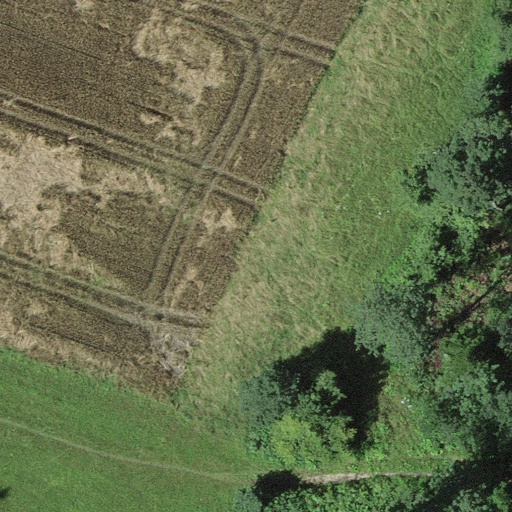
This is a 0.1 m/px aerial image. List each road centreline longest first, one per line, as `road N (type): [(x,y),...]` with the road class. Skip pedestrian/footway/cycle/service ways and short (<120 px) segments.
road 1 (track): [(252,456),(210,475),(0,429)]
road 2 (track): [(252,456),(478,463),(511,473)]
